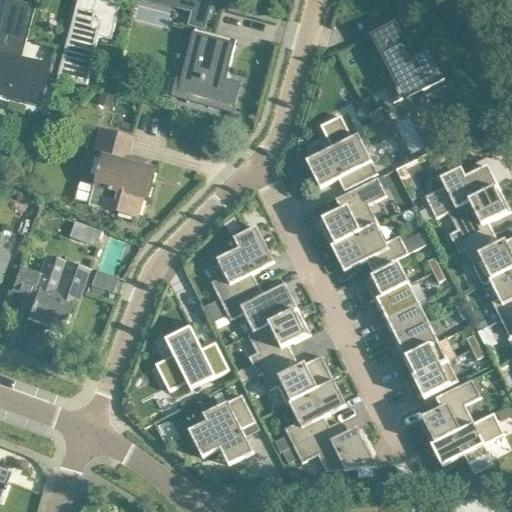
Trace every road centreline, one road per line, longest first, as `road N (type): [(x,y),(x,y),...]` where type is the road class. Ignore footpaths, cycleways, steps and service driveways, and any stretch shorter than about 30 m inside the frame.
road 1 (residential): [(258,162),(407,471)]
road 2 (residential): [(86,430),(149,273),(258,162)]
road 3 (residential): [(258,162),(278,127),(314,0)]
road 4 (tertiary): [(194,511),(86,430)]
